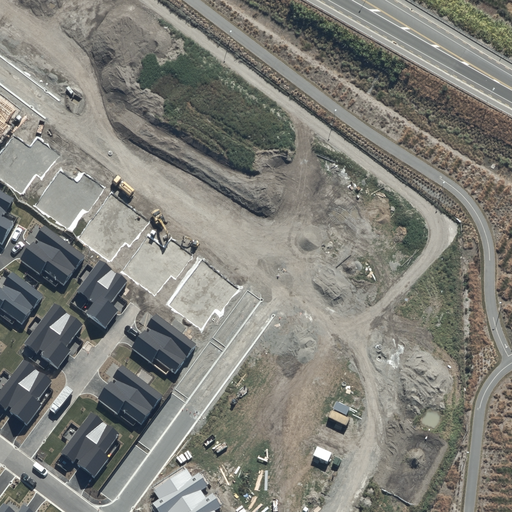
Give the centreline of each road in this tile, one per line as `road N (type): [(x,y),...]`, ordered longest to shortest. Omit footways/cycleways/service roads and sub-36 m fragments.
road 1 (residential): [(286,283),(0,69)]
road 2 (residential): [(117,511),(286,283)]
road 3 (residential): [(336,511),(372,436),(376,366),(357,340),(286,283)]
road 4 (tertiary): [(363,0),(511,88)]
